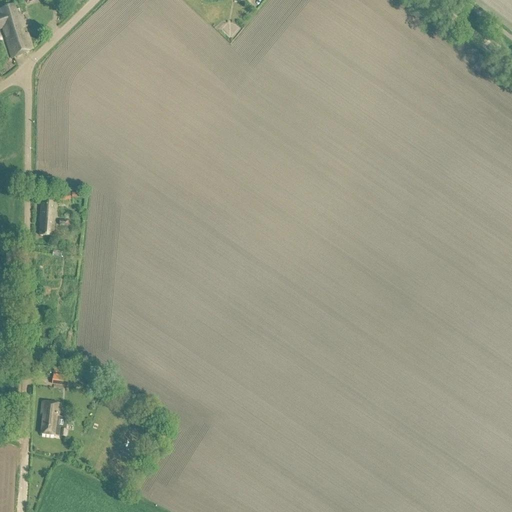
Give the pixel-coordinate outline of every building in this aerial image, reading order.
[(5,38),(9,48),(12,58),(33,51),(27,35),(24,36),(22,30),(24,29),(20,15),(17,16),(14,6),(0,11),(0,13),(1,16),(0,16),(0,29),(3,29),(6,38),(5,38)] [(58,193),(58,203),(71,202),(70,193),(58,193)] [(55,202),(41,201),(39,225),(40,226),(40,238),(52,239),(55,202)] [(53,374),(52,386),(68,388),(70,376),(53,374)] [(64,419),(59,418),(61,406),(43,403),(42,416),(44,416),(42,436),(57,438),(67,439),(67,432),(62,432),(64,419)]
